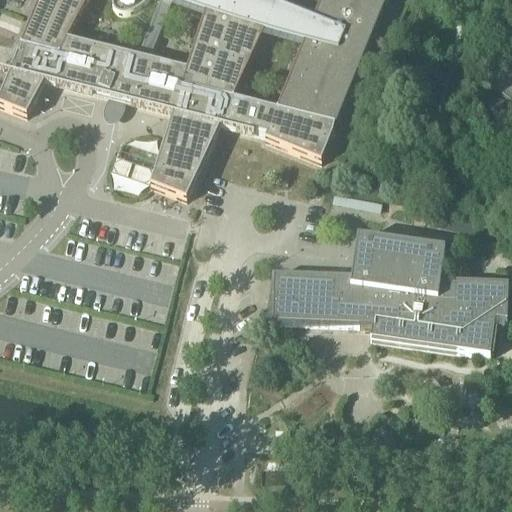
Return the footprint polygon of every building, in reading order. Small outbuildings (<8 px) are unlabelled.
[(41,0),(20,52),(22,52),(20,60),(17,59),(17,61),(10,79),(9,80),(0,103),(0,110),(27,122),(45,89),(173,121),(171,126),(164,147),(151,191),(153,192),(187,206),(220,133),(254,142),(255,140),(252,140),(253,138),(267,141),(265,145),(322,168),(333,139),(335,131),(337,132),(364,64),(368,53),(390,0),(324,0),(323,2),(314,26),(277,10),(281,0),(41,0)] [(313,25),(323,2),(317,0),(297,0),(291,16),(313,25)] [(511,108),(368,53),(364,64),(511,121),(511,108)] [(511,53),(485,86),(511,107),(511,53)] [(459,237),(462,224),(457,223),(439,218),(435,230),(459,237)] [(446,257),(366,245),(371,284),(272,281),(272,282),(274,282),(272,328),(373,333),(371,345),(491,362),(496,325),(508,327),(509,291),(441,287),(446,257)]
